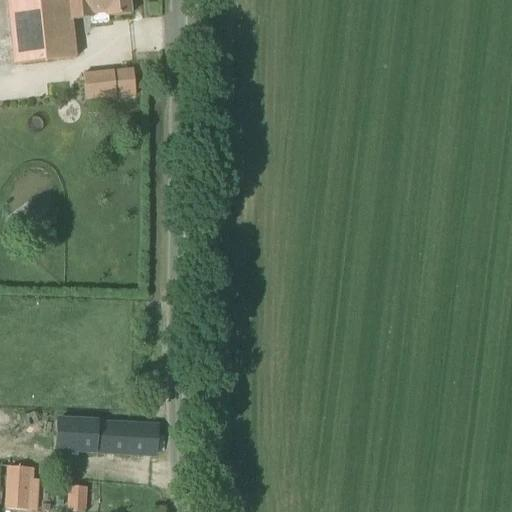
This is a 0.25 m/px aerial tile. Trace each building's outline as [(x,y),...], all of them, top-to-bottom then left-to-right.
[(106,23),(106,18),(131,15),(129,0),(6,0),(13,66),(75,59),(72,22),(90,21),(90,24),(106,23)] [(130,70),(117,71),(120,98),(133,96),(130,70)] [(110,72),(80,75),(83,101),(113,98),(110,72)] [(155,456),(157,428),(97,424),(97,422),(57,420),(55,451),(155,456)] [(33,469),(7,468),(4,510),(34,511),(37,481),(33,481),(33,469)] [(84,511),(86,489),(66,487),(64,511),(84,511)] [(143,511),(144,491),(100,490),(99,500),(87,500),(86,511),(143,511)]
